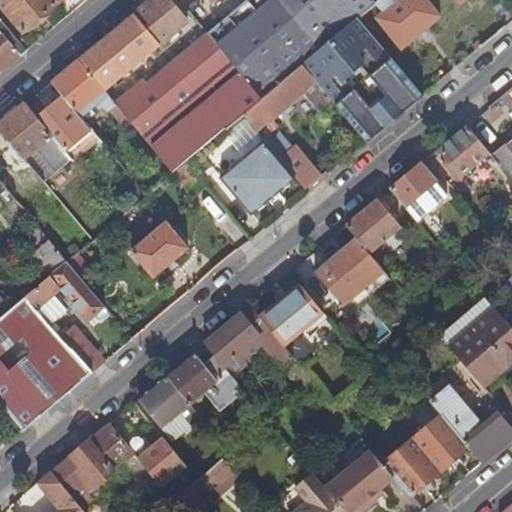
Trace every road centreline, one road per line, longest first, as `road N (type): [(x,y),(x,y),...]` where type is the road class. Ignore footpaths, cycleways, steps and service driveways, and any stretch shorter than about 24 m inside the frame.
road 1 (residential): [(0,483),(511,59)]
road 2 (residential): [(114,0),(0,95)]
